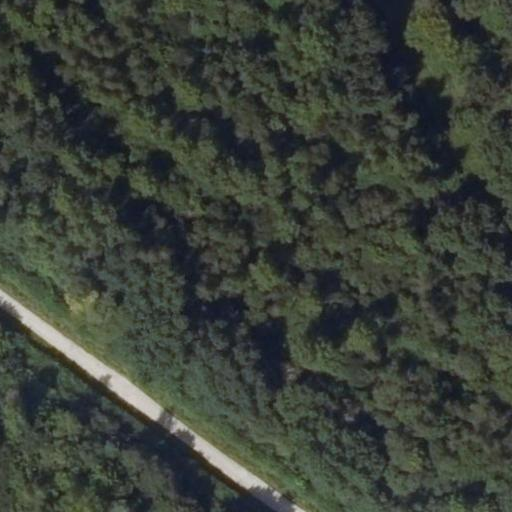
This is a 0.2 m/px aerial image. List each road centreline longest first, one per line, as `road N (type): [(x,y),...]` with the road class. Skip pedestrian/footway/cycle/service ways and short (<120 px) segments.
road 1 (track): [(0,306),(284,511)]
road 2 (track): [(511,227),(397,0)]
